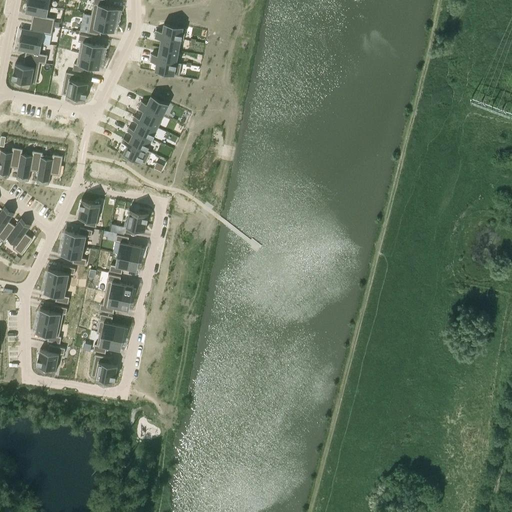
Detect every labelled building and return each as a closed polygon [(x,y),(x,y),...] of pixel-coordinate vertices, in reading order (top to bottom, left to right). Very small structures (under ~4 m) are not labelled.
[(93,0),(91,14),(117,19),(119,8),(106,5),(107,0),(93,0)] [(27,2),(25,13),(33,15),(31,22),(53,26),(54,21),(55,18),(47,16),(49,6),(27,2)] [(91,14),(88,32),(101,35),(102,29),(115,31),(117,19),(91,14)] [(22,28),(20,39),(42,43),(50,44),(52,34),(53,26),(31,22),(30,29),(22,28)] [(156,30),(155,34),(181,38),(181,39),(184,39),(186,27),(164,22),(162,31),(156,30)] [(80,34),(78,41),(81,41),(79,52),(102,57),(104,45),(91,43),(93,36),(80,34)] [(155,34),(155,37),(161,39),(159,47),(179,50),(181,39),(181,38),(155,34)] [(20,39),(18,50),(26,51),(24,58),(40,62),(46,63),(48,54),(40,53),(42,43),(20,39)] [(152,53),(151,57),(177,62),(179,50),(159,47),(158,54),(152,53)] [(74,63),(73,70),(86,72),(87,66),(100,68),(102,57),(79,52),(76,63),(74,63)] [(151,57),(150,61),(156,62),(155,71),(179,75),(182,63),(177,62),(151,57)] [(15,63),(12,79),(36,83),(40,62),(24,58),(23,65),(15,63)] [(66,72),(62,93),(86,98),(89,82),(81,81),(82,75),(66,72)] [(141,100),(140,104),(163,115),(169,103),(151,94),(147,103),(141,100)] [(140,104),(138,108),(143,110),(141,116),(140,117),(140,118),(158,127),(163,115),(140,104)] [(134,115),(132,119),(138,122),(134,129),(134,130),(152,138),(158,127),(140,118),(134,115)] [(129,127),(127,130),(133,133),(129,141),(147,150),(147,149),(152,138),(134,130),(134,129),(129,127)] [(123,138),(121,142),(127,144),(123,153),(145,164),(152,151),(147,149),(147,150),(129,141),(123,138)] [(1,150),(0,154),(0,172),(9,174),(10,166),(18,168),(19,168),(21,153),(22,153),(23,149),(13,147),(12,152),(1,150)] [(18,168),(17,175),(29,177),(31,170),(39,171),(42,154),(43,152),(33,150),(32,155),(22,153),(21,153),(19,168),(18,168)] [(39,171),(37,179),(49,181),(51,173),(60,175),(63,156),(53,154),(52,156),(42,154),(39,171)] [(164,165),(157,162),(154,168),(161,171),(164,165)] [(81,201),(78,217),(86,218),(85,224),(96,227),(100,205),(81,201)] [(0,238),(5,242),(7,238),(16,226),(15,226),(9,221),(13,215),(3,208),(0,211),(0,238)] [(129,211),(125,232),(136,235),(137,229),(145,230),(148,215),(129,211)] [(16,226),(7,238),(16,244),(13,248),(21,254),(33,238),(25,233),(29,227),(20,220),(15,226),(16,226)] [(66,230),(63,242),(84,246),(86,236),(91,237),(93,230),(80,227),(79,233),(66,230)] [(115,241),(117,234),(117,232),(110,231),(104,230),(102,238),(115,241)] [(115,241),(113,252),(118,253),(140,258),(142,246),(128,243),(129,237),(117,234),(115,241)] [(63,242),(61,254),(74,256),(73,263),(85,265),(87,258),(82,257),(84,246),(63,242)] [(111,264),(109,271),(122,273),(123,267),(137,270),(140,258),(118,253),(115,265),(111,264)] [(49,268),(46,280),(67,284),(69,274),(74,274),(75,268),(63,265),(61,271),(49,268)] [(109,274),(105,292),(131,298),(134,285),(120,282),(121,276),(109,274)] [(46,280),(44,292),(57,294),(55,301),(68,303),(70,296),(65,295),(67,284),(46,280)] [(100,303),(99,310),(114,313),(115,307),(129,310),(131,298),(105,292),(103,303),(100,303)] [(40,308),(38,320),(61,325),(64,314),(66,314),(67,307),(55,305),(53,311),(40,308)] [(101,314),(97,332),(99,333),(99,332),(123,337),(126,325),(112,322),(113,316),(101,314)] [(38,320),(36,332),(49,334),(47,340),(60,343),(61,336),(59,336),(61,325),(38,320)] [(95,343),(93,350),(105,353),(107,347),(121,350),(123,337),(99,332),(99,333),(97,344),(95,343)] [(40,349),(37,365),(56,369),(59,354),(64,355),(65,348),(49,344),(48,351),(40,349)] [(95,354),(91,376),(115,381),(118,365),(110,363),(111,357),(95,354)]
